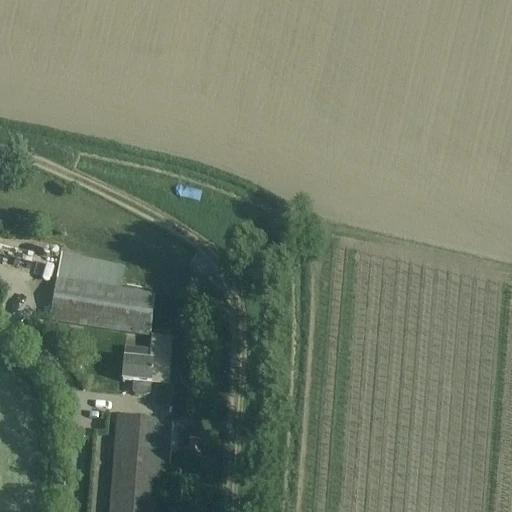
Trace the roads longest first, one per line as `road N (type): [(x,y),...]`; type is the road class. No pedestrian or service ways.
road 1 (unclassified): [(221,511),(231,318),(225,281),(202,247),(119,196),(0,150)]
road 2 (residential): [(74,511),(74,405),(31,345),(0,326)]
